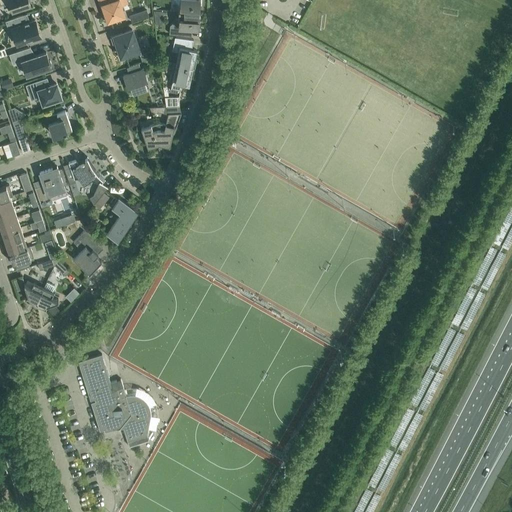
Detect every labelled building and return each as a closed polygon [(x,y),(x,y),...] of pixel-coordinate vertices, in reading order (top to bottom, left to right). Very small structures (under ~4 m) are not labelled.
[(9,4),(12,12),(30,6),(29,2),(30,1),(29,0),(0,0),(0,3),(0,4),(4,3),(5,4),(7,5),(9,4)] [(103,0),(105,3),(102,4),(106,16),(105,16),(105,17),(104,18),(104,19),(104,20),(105,21),(105,22),(106,22),(107,23),(108,23),(119,19),(118,17),(124,15),(120,5),(127,3),(126,0),(103,0)] [(179,3),(179,11),(200,12),(200,11),(199,11),(200,4),(201,4),(201,0),(174,0),(178,3),(179,3)] [(200,14),(200,12),(179,11),(178,18),(177,18),(170,25),(169,33),(191,36),(188,35),(189,27),(191,28),(191,29),(199,30),(200,22),(198,22),(199,14),(200,14)] [(35,20),(30,21),(26,23),(23,14),(5,20),(8,29),(11,28),(17,44),(40,36),(35,20)] [(139,50),(132,29),(110,36),(112,43),(116,42),(118,48),(117,50),(117,52),(118,54),(120,55),(121,56),(139,50)] [(178,51),(176,64),(194,68),(194,67),(193,67),(195,60),(194,59),(196,50),(191,49),(193,39),(175,36),(172,50),(178,51)] [(46,52),(33,56),(30,46),(9,53),(12,64),(22,60),(27,75),(51,67),(50,65),(51,63),(50,60),(48,59),(46,52)] [(147,80),(143,67),(140,68),(138,63),(126,67),(128,72),(123,74),(127,87),(130,86),(132,93),(147,88),(144,81),(147,80)] [(194,68),(176,64),(171,88),(180,90),(181,83),(189,85),(191,75),(192,75),(193,68),(194,68)] [(44,87),(41,79),(26,85),(31,99),(40,96),(43,103),(61,97),(60,95),(61,95),(59,89),(58,89),(56,83),(44,87)] [(164,96),(166,105),(179,105),(179,96),(169,96),(167,86),(163,87),(165,96),(164,96)] [(71,128),(67,115),(69,115),(67,110),(65,111),(65,109),(46,116),(53,135),(64,131),(64,132),(66,131),(66,130),(71,128)] [(13,112),(9,113),(12,121),(21,117),(13,112)] [(147,147),(157,144),(159,143),(169,146),(172,132),(174,132),(181,112),(168,113),(165,123),(158,122),(141,128),(147,147)] [(18,139),(23,152),(30,149),(25,136),(18,139)] [(8,143),(12,155),(20,153),(15,140),(8,143)] [(75,159),(68,162),(74,178),(79,178),(83,184),(89,179),(93,180),(98,182),(99,182),(102,178),(103,178),(98,173),(99,173),(88,157),(87,157),(87,156),(87,157),(87,158),(84,159),(83,159),(82,159),(81,159),(80,160),(80,161),(80,162),(78,164),(75,159)] [(68,162),(62,164),(64,168),(69,183),(75,181),(74,178),(68,162)] [(43,184),(35,187),(41,206),(50,203),(52,202),(52,200),(50,193),(56,191),(57,192),(59,193),(61,193),(62,193),(64,192),(65,190),(64,188),(57,167),(52,168),(52,167),(39,172),(43,184)] [(32,188),(26,172),(19,174),(24,190),(32,188)] [(0,198),(10,196),(12,195),(9,184),(0,186),(0,198)] [(93,194),(89,197),(93,204),(99,197),(96,192),(93,194)] [(0,210),(13,206),(10,196),(0,198),(0,210)] [(133,213),(132,214),(130,212),(133,207),(134,207),(119,197),(118,197),(119,198),(112,208),(112,207),(111,208),(119,213),(107,233),(106,232),(106,233),(117,240),(117,239),(116,239),(117,237),(118,238),(127,224),(128,222),(129,222),(130,220),(131,219),(132,218),(133,216),(133,215),(133,213)] [(0,221),(16,216),(13,206),(0,210),(0,221)] [(0,225),(2,232),(20,226),(16,216),(0,221),(0,225)] [(61,217),(54,219),(56,226),(63,224),(61,217)] [(6,242),(23,236),(20,226),(2,232),(6,242)] [(95,255),(98,253),(94,249),(98,245),(99,245),(85,230),(74,241),(82,249),(74,257),(89,273),(88,273),(89,273),(101,260),(100,260),(95,255)] [(27,247),(27,246),(23,236),(6,242),(9,253),(27,247)] [(27,246),(27,247),(9,253),(13,263),(15,263),(17,269),(16,269),(17,270),(29,266),(27,259),(33,256),(29,245),(27,246)] [(54,264),(56,257),(37,263),(40,269),(54,264)] [(56,257),(54,264),(65,275),(70,270),(56,257)] [(35,303),(43,286),(33,281),(31,286),(25,283),(24,282),(27,293),(25,298),(35,303)] [(46,281),(43,286),(35,303),(45,308),(48,303),(58,299),(57,299),(51,296),(53,291),(52,291),(55,286),(46,281)] [(116,350),(123,353),(131,339),(124,336),(116,350)] [(147,434),(151,415),(151,413),(150,411),(150,409),(150,407),(149,405),(148,403),(147,402),(146,400),(144,399),(143,397),(141,396),(139,395),(138,395),(136,394),(134,394),(132,394),(130,394),(128,394),(126,394),(123,385),(112,391),(111,387),(112,386),(102,353),(78,361),(90,400),(94,398),(95,400),(91,402),(99,430),(104,429),(104,431),(123,427),(127,440),(147,434)]
